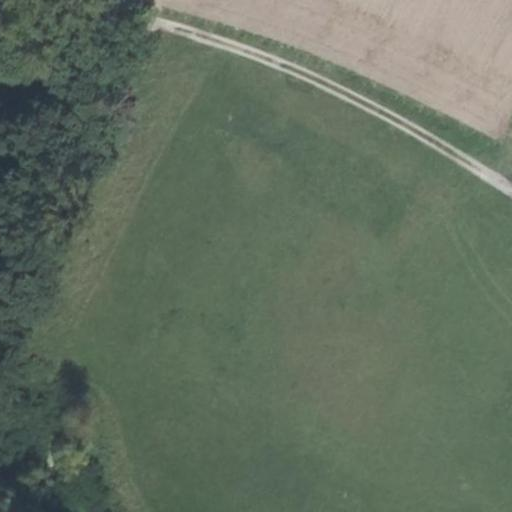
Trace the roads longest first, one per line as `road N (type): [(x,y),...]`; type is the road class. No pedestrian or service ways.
road 1 (track): [(511,177),(300,63),(144,20)]
road 2 (track): [(0,354),(144,20)]
